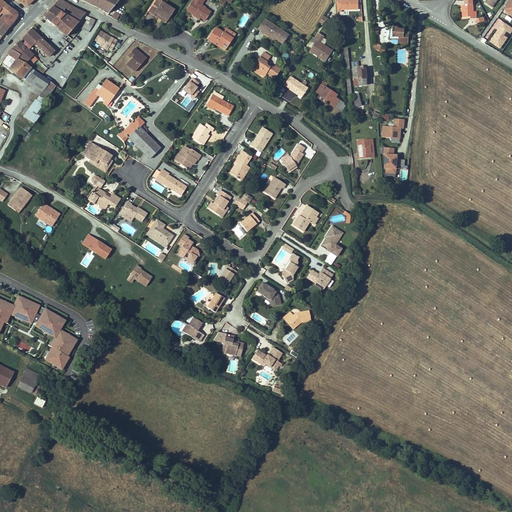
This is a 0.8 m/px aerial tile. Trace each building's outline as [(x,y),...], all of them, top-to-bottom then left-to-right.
[(60,0),(58,0),(44,16),(67,36),(73,28),(81,19),(85,14),(71,6),(67,4),(65,2),(60,0)] [(82,0),(109,13),(117,4),(119,0),(82,0)] [(167,21),(174,10),(158,0),(155,0),(148,11),(155,16),(156,14),(167,21)] [(192,0),(186,10),(194,15),(193,16),(199,19),(200,17),(205,20),(211,12),(200,6),(204,0),(192,0)] [(342,1),(342,10),(358,9),(358,0),(342,1)] [(468,17),(474,17),(474,12),(472,0),(468,0),(469,1),(465,1),(465,5),(462,5),(463,18),(468,17)] [(0,10),(0,14),(2,13),(4,15),(5,15),(11,9),(5,4),(0,10)] [(4,15),(0,19),(9,27),(17,17),(16,13),(14,11),(11,9),(5,15),(4,15)] [(166,23),(167,21),(156,14),(155,16),(166,23)] [(243,27),(249,17),(244,14),(238,25),(243,27)] [(95,20),(85,16),(82,22),(84,23),(81,29),(89,32),(92,26),(95,20)] [(323,26),(328,19),(324,16),(319,23),(323,26)] [(493,26),(497,29),(502,21),(498,18),(493,26)] [(0,27),(5,31),(9,27),(0,19),(0,27)] [(269,21),(266,19),(259,29),(261,31),(269,21)] [(289,35),(269,21),(261,31),(265,33),(266,32),(275,39),(283,44),(289,35)] [(511,27),(504,22),(490,41),(500,48),(511,30),(511,27)] [(390,26),(389,39),(399,40),(399,44),(407,45),(408,38),(409,38),(409,33),(404,32),(405,29),(398,29),(398,27),(390,26)] [(217,43),(226,49),(233,39),(223,32),(223,33),(215,28),(207,39),(215,45),(217,43)] [(223,32),(233,39),(235,35),(226,28),(223,32)] [(30,30),(22,37),(31,46),(34,43),(48,57),(54,51),(31,29),(30,30)] [(117,41),(100,31),(95,40),(102,44),(108,48),(111,50),(117,41)] [(325,61),(333,51),(324,45),(320,42),(323,38),(324,36),(319,33),(315,39),(317,40),(317,41),(315,43),(310,51),(325,61)] [(31,46),(22,37),(22,38),(25,40),(21,44),(28,50),(29,49),(31,51),(33,48),(31,46)] [(14,45),(11,49),(20,55),(19,57),(27,62),(31,66),(37,59),(28,50),(21,44),(19,41),(14,45)] [(385,48),(377,44),(377,43),(373,43),(374,48),(376,48),(375,50),(384,54),(385,48)] [(134,48),(128,55),(131,58),(126,64),(135,71),(146,58),(134,48)] [(8,53),(1,63),(9,69),(11,66),(15,69),(13,72),(22,79),(30,68),(31,67),(24,62),(24,63),(18,58),(19,57),(20,55),(11,49),(10,51),(8,53)] [(267,73),(275,79),(281,70),(276,66),(271,67),(268,65),(267,62),(269,60),(262,55),(259,60),(259,63),(255,70),(259,73),(262,73),(266,75),(267,73)] [(367,85),(366,68),(364,68),(363,67),(360,67),(360,66),(353,67),(355,86),(367,85)] [(41,93),(49,81),(41,76),(30,68),(22,79),(41,93)] [(301,92),(304,94),(308,88),(291,77),(285,85),(299,95),(301,92)] [(192,78),(183,90),(194,98),(199,92),(196,89),(196,87),(199,83),(192,78)] [(362,111),(361,106),(359,93),(352,95),(350,79),(347,79),(349,97),(351,97),(352,103),(354,113),(362,111)] [(99,90),(96,94),(98,96),(105,101),(107,98),(110,101),(119,89),(106,80),(101,87),(99,90)] [(45,101),(55,87),(49,81),(41,93),(38,96),(45,101)] [(344,103),(336,98),(338,95),(322,84),(316,92),(324,97),(325,95),(328,98),(327,100),(328,100),(332,103),(331,104),(340,110),(341,109),(343,110),(346,106),(343,104),(344,103)] [(93,91),(84,103),(89,107),(98,96),(96,94),(99,90),(97,89),(93,91)] [(222,100),(224,97),(214,91),(212,95),(222,100)] [(228,116),(233,106),(222,100),(212,95),(206,106),(213,110),(214,108),(228,116)] [(42,105),(45,101),(38,96),(35,101),(42,105)] [(180,105),(189,111),(194,103),(186,97),(180,105)] [(32,126),(38,117),(37,116),(39,115),(36,113),(42,105),(35,101),(34,100),(22,118),(32,126)] [(128,137),(150,158),(160,148),(138,126),(143,121),(138,117),(122,133),(121,132),(118,136),(123,141),(128,137)] [(404,120),(395,119),(394,127),(383,126),(382,137),(400,139),(401,128),(404,128),(404,120)] [(201,144),(208,134),(210,131),(211,132),(214,128),(206,124),(204,127),(201,124),(192,138),(201,144)] [(263,149),(272,133),(263,128),(254,143),(253,142),(250,146),(258,150),(260,147),(263,149)] [(357,140),(358,149),(359,149),(360,159),(373,158),(373,153),(371,153),(371,145),(372,145),(371,141),(366,141),(366,139),(357,140)] [(375,158),(373,139),(366,139),(366,141),(371,141),(372,145),(371,145),(371,153),(373,153),(373,158),(375,158)] [(86,157),(94,144),(90,142),(81,155),(86,157)] [(111,160),(113,157),(94,144),(86,157),(89,160),(106,171),(109,167),(108,164),(111,160)] [(298,144),(289,157),(282,162),(288,171),(290,169),(291,171),(294,169),(293,167),(296,165),(294,164),(296,161),(298,162),(303,154),(301,153),(304,148),(298,144)] [(197,161),(201,156),(191,149),(190,150),(184,146),(180,153),(179,153),(174,160),(189,169),(192,164),(190,162),(193,158),(197,160),(197,161)] [(385,148),(384,154),(386,154),(385,167),(387,167),(386,173),(396,174),(396,168),(399,169),(400,160),(395,159),(396,155),(394,155),(394,149),(385,148)] [(242,151),(234,163),(235,164),(237,165),(231,175),(236,178),(239,174),(242,173),(245,175),(250,168),(246,165),(251,157),(242,151)] [(106,171),(89,160),(88,162),(105,173),(106,171)] [(229,173),(231,175),(237,165),(235,164),(229,173)] [(186,187),(168,175),(169,174),(162,169),(155,180),(162,185),(163,184),(181,195),(186,187)] [(100,178),(98,176),(96,176),(93,176),(92,178),(91,180),(92,182),(93,183),(95,185),(96,185),(100,178)] [(274,199),(281,188),(283,189),(285,184),(274,177),(264,192),(274,199)] [(100,187),(104,181),(100,178),(96,185),(98,186),(100,187)] [(21,187),(10,201),(21,209),(32,195),(21,187)] [(114,208),(120,199),(112,194),(110,196),(109,198),(104,195),(105,193),(97,188),(94,194),(98,197),(95,201),(99,204),(99,206),(103,209),(105,209),(108,204),(114,208)] [(220,190),(217,194),(218,196),(213,204),(209,209),(220,216),(224,211),(222,210),(225,206),(231,197),(220,190)] [(94,194),(89,201),(93,204),(95,201),(98,197),(94,194)] [(147,214),(128,201),(120,213),(124,215),(126,213),(133,218),(134,217),(142,222),(147,214)] [(43,203),(35,216),(39,219),(41,217),(53,225),(60,214),(43,203)] [(224,211),(220,216),(222,217),(228,208),(225,206),(222,210),(224,211)] [(299,215),(292,225),(303,232),(309,222),(311,223),(316,217),(318,213),(307,206),(303,211),(304,212),(301,217),(299,215)] [(130,223),(133,218),(126,213),(124,215),(122,218),(130,223)] [(252,213),(240,223),(247,232),(259,221),(252,213)] [(52,227),(53,225),(41,217),(39,219),(52,227)] [(148,231),(168,244),(173,236),(162,229),(165,225),(156,219),(148,231)] [(331,251),(330,252),(336,256),(341,249),(335,245),(343,233),(332,226),(326,235),(329,237),(323,246),(327,248),(331,251)] [(146,235),(166,247),(168,244),(148,231),(146,235)] [(197,257),(199,256),(198,252),(190,247),(190,246),(192,243),(187,239),(188,238),(184,235),(178,244),(182,247),(177,254),(183,258),(186,252),(189,254),(187,258),(193,262),(195,260),(197,257)] [(111,250),(91,238),(88,244),(84,241),(82,245),(90,250),(93,246),(102,252),(101,254),(106,257),(111,250)] [(285,244),(282,249),(291,254),(293,250),(285,244)] [(105,259),(106,257),(101,254),(102,252),(93,246),(90,250),(105,259)] [(186,252),(183,258),(194,265),(196,261),(195,260),(193,262),(187,258),(189,254),(186,252)] [(292,259),(285,270),(280,272),(286,283),(292,280),(293,275),(298,267),(296,266),(298,263),(297,260),(298,257),(292,253),(290,258),(292,259)] [(283,269),(285,270),(292,259),(290,258),(283,269)] [(228,264),(219,279),(227,284),(233,274),(235,275),(237,272),(229,267),(230,265),(228,264)] [(136,266),(130,276),(134,279),(146,286),(152,277),(140,269),(141,268),(136,266)] [(312,270),(307,278),(315,283),(316,281),(325,287),(333,275),(323,268),(319,274),(312,270)] [(323,290),(325,287),(316,281),(315,283),(315,284),(323,290)] [(262,283),(256,291),(266,298),(271,301),(272,305),(280,304),(278,295),(275,293),(275,292),(273,290),(274,290),(270,287),(269,288),(268,287),(268,286),(264,284),(262,283)] [(206,307),(215,313),(224,298),(216,293),(206,307)] [(0,330),(4,322),(6,323),(11,314),(31,323),(39,306),(18,297),(14,306),(0,299),(0,330)] [(64,320),(45,309),(35,326),(55,337),(50,346),(52,347),(45,359),(62,369),(69,357),(67,356),(76,340),(59,330),(64,320)] [(301,321),(303,322),(311,321),(309,311),(296,313),(293,315),(290,312),(283,318),(286,322),(288,320),(294,326),(300,321),(301,321)] [(195,329),(198,331),(202,323),(193,317),(188,324),(187,324),(183,331),(190,336),(195,329)] [(286,322),(293,329),(300,323),(303,322),(301,321),(300,321),(294,326),(288,320),(286,322)] [(226,334),(219,332),(213,341),(224,343),(226,334)] [(227,344),(225,353),(240,357),(244,344),(238,342),(238,344),(232,343),(233,341),(234,336),(226,334),(224,343),(227,344)] [(252,359),(261,365),(263,363),(266,365),(270,367),(275,360),(277,361),(282,353),(275,349),(273,353),(272,352),(270,355),(269,355),(268,354),(267,355),(266,356),(264,355),(265,354),(258,349),(252,359)] [(3,367),(0,371),(0,382),(6,386),(13,372),(3,367)] [(27,367),(22,377),(36,383),(40,374),(27,367)] [(22,377),(18,385),(31,392),(36,383),(22,377)] [(37,386),(33,393),(37,396),(41,388),(37,386)] [(46,401),(37,396),(34,403),(43,407),(46,401)]
